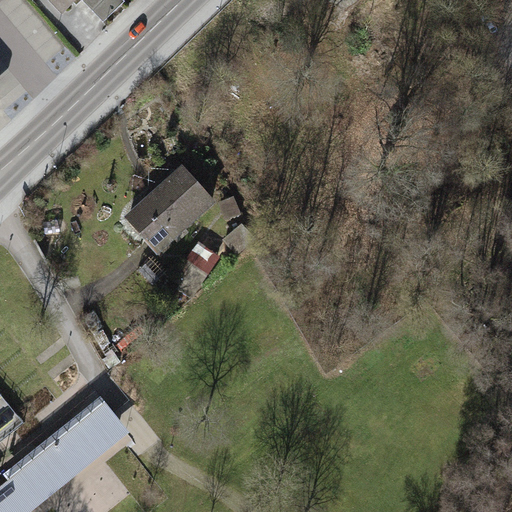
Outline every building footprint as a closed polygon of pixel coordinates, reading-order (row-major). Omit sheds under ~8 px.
[(77,0),(54,0),(66,12),(77,0)] [(131,2),(128,0),(91,0),(90,2),(110,22),(131,2)] [(185,165),(130,212),(163,250),(218,202),(185,165)] [(0,511),(34,511),(136,434),(106,396),(5,475),(12,483),(0,492),(0,511)] [(337,424),(322,441),(336,454),(351,437),(337,424)]
